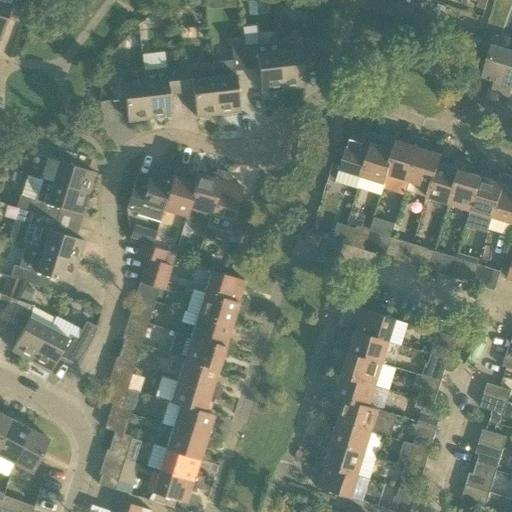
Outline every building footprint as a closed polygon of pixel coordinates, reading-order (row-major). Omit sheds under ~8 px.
[(19,23),(25,0),(12,0),(11,5),(0,2),(0,40),(1,41),(7,19),(19,23)] [(206,0),(207,9),(219,8),(219,0),(206,0)] [(426,10),(429,2),(421,0),(378,0),(375,9),(410,20),(414,7),(426,10)] [(486,10),(488,0),(479,0),(477,7),(486,10)] [(247,43),(259,41),(256,24),(243,27),(247,43)] [(279,52),(283,89),(306,87),(303,64),(315,63),(312,38),(299,39),(301,50),(280,52),(279,52)] [(279,52),(280,52),(278,41),(244,45),(247,70),(259,69),(262,92),(283,89),(279,52)] [(214,78),(218,115),(240,112),(236,75),(235,71),(247,70),(244,45),(232,47),(234,60),(212,63),(214,78)] [(501,94),(511,58),(511,51),(493,45),(483,77),(495,81),(492,91),(501,94)] [(511,58),(501,94),(510,97),(511,90),(511,58)] [(218,115),(214,78),(192,80),(190,66),(178,68),(181,92),(193,91),(196,117),(218,115)] [(169,94),(181,92),(178,68),(166,69),(144,72),(145,82),(150,119),(172,116),(169,94)] [(150,119),(145,82),(124,85),(123,74),(110,76),(113,101),(125,99),(128,122),(150,119)] [(363,177),(376,134),(369,132),(368,137),(364,141),(350,136),(340,170),(363,177)] [(376,134),(363,177),(385,184),(395,150),(394,150),(382,146),(381,141),(382,136),(376,134)] [(395,150),(385,184),(384,189),(405,196),(407,190),(423,139),(416,137),(413,145),(410,145),(397,141),(394,150),(395,150)] [(439,164),(442,155),(428,150),(427,145),(429,141),(423,139),(407,190),(428,197),(439,164)] [(73,166),(77,154),(79,148),(53,141),(38,141),(33,154),(47,158),(41,179),(88,194),(95,173),(73,166)] [(451,205),(464,162),(456,159),(455,164),(451,168),(439,164),(428,197),(451,205)] [(472,211),(483,177),(469,173),(468,168),(469,163),(464,162),(451,205),(472,211)] [(161,217),(163,210),(177,167),(171,165),(169,170),(165,174),(152,169),(148,180),(136,177),(127,209),(139,212),(139,210),(161,217)] [(183,169),(177,167),(163,210),(186,217),(196,183),(195,182),(183,179),(182,174),(183,169)] [(186,221),(206,227),(224,171),(217,170),(216,174),(212,178),(198,174),(195,182),(196,183),(186,217),(187,217),(186,221)] [(229,234),(230,230),(242,234),(249,210),(238,206),(243,188),(230,184),(229,178),(230,173),(224,171),(206,227),(229,234)] [(494,218),(507,175),(500,173),(499,177),(494,181),(483,177),(472,211),(494,218)] [(511,176),(507,175),(494,218),(511,223),(511,183),(511,181),(511,179),(511,176)] [(41,179),(40,180),(34,178),(28,198),(20,196),(16,207),(32,212),(57,220),(60,208),(82,215),(88,194),(41,179)] [(57,220),(32,212),(16,207),(12,218),(28,224),(21,244),(25,246),(78,262),(85,241),(53,231),(57,220)] [(342,243),(348,226),(338,223),(332,241),(322,237),(319,247),(317,251),(340,258),(344,244),(342,243)] [(153,245),(157,232),(134,225),(130,238),(153,245)] [(365,250),(371,231),(357,227),(357,229),(348,226),(342,243),(344,244),(365,250)] [(392,238),(382,235),(371,231),(365,250),(376,254),(377,252),(387,255),(392,238)] [(322,237),(312,234),(308,233),(305,243),(319,247),(322,237)] [(413,244),(401,241),(392,238),(387,255),(395,258),(394,259),(407,263),(413,244)] [(436,252),(434,251),(437,241),(428,239),(426,248),(413,244),(407,263),(420,267),(420,265),(431,269),(436,252)] [(166,251),(152,247),(142,244),(138,256),(147,259),(162,263),(166,251)] [(72,284),(78,262),(25,246),(19,267),(15,266),(11,277),(22,281),(46,288),(50,277),(72,284)] [(166,251),(162,263),(147,259),(144,270),(168,277),(172,266),(175,254),(166,251)] [(458,253),(457,258),(436,252),(431,269),(439,271),(438,273),(452,277),(459,253),(458,253)] [(474,282),(479,265),(481,260),(459,253),(452,277),(463,281),(464,279),(474,282)] [(488,268),(479,265),(474,282),(483,285),(482,287),(495,291),(500,277),(501,272),(495,270),(488,268)] [(164,290),(168,277),(144,270),(140,283),(164,290)] [(205,293),(248,306),(249,300),(245,299),(241,294),(245,281),(212,271),(205,293)] [(246,313),(248,306),(205,293),(198,315),(232,325),(236,313),(241,311),(246,313)] [(0,321),(9,324),(17,300),(0,294),(0,295),(0,321)] [(138,295),(138,296),(135,305),(152,310),(155,301),(138,295)] [(17,300),(9,324),(23,329),(12,351),(31,361),(49,328),(54,318),(33,307),(34,306),(17,300)] [(149,320),(152,310),(135,305),(132,315),(130,314),(126,326),(145,332),(149,320)] [(390,342),(397,320),(363,309),(359,323),(354,324),(349,322),(347,329),(390,342)] [(228,338),(232,325),(198,315),(191,337),(234,350),(236,343),(231,342),(228,338)] [(69,334),(67,338),(49,328),(31,361),(51,371),(58,359),(73,367),(79,360),(89,346),(94,335),(97,327),(86,321),(77,338),(69,334)] [(139,353),(141,344),(145,332),(126,326),(122,338),(124,339),(122,348),(139,353)] [(383,364),(390,342),(347,329),(345,335),(350,337),(354,341),(350,353),(383,364)] [(451,351),(455,337),(436,331),(432,345),(434,346),(431,355),(448,360),(451,351)] [(232,356),(234,350),(191,337),(176,332),(169,353),(185,358),(218,368),(222,356),(228,355),(232,356)] [(118,358),(135,363),(139,353),(122,348),(118,358)] [(383,364),(350,353),(346,366),(340,367),(336,366),(334,373),(377,386),(383,364)] [(511,369),(511,355),(507,354),(503,367),(511,369)] [(442,382),(448,360),(431,355),(429,364),(426,364),(423,376),(442,382)] [(214,381),(218,368),(185,358),(178,380),(220,393),(222,387),(218,386),(214,381)] [(109,382),(111,383),(108,392),(125,397),(128,389),(128,388),(132,376),(113,370),(109,382)] [(336,398),(345,401),(345,400),(370,407),(370,406),(377,386),(334,373),(332,379),(336,380),(340,384),(336,398)] [(218,400),(220,393),(178,380),(162,375),(155,398),(180,406),(180,405),(204,413),(204,412),(208,400),(214,398),(218,400)] [(423,376),(422,375),(418,375),(414,388),(421,390),(418,399),(435,404),(438,394),(442,382),(423,376)] [(511,390),(501,387),(488,383),(484,394),(508,402),(511,390)] [(132,410),(122,407),(125,397),(108,392),(105,402),(113,404),(109,416),(128,422),(132,410)] [(504,415),(508,402),(484,394),(480,407),(504,415)] [(432,413),(435,404),(418,399),(415,408),(422,410),(418,422),(437,428),(441,416),(432,413)] [(390,438),(398,415),(370,406),(370,407),(345,400),(345,401),(341,413),(336,414),(331,412),(330,418),(372,431),(384,435),(384,436),(390,438)] [(214,415),(204,412),(204,413),(180,405),(180,406),(173,426),(216,440),(218,434),(214,432),(210,428),(214,415)] [(0,442),(12,420),(0,413),(0,442)] [(112,441),(129,446),(131,438),(123,435),(128,422),(109,416),(105,428),(115,431),(114,433),(112,441)] [(332,443),(365,453),(372,431),(330,418),(327,425),(332,427),(336,431),(332,443)] [(0,456),(12,463),(30,430),(12,420),(0,442),(0,456)] [(434,440),(437,428),(418,422),(414,435),(416,435),(413,444),(431,449),(434,440)] [(214,446),(216,440),(173,426),(166,448),(200,459),(204,446),(210,445),(214,446)] [(507,437),(487,430),(483,429),(480,441),(503,448),(507,437)] [(32,473),(38,462),(50,440),(30,430),(12,463),(32,473)] [(107,450),(103,462),(122,468),(124,459),(129,446),(112,441),(109,450),(107,450)] [(496,471),(503,448),(480,441),(476,454),(480,455),(477,464),(496,471)] [(431,449),(413,444),(404,442),(398,463),(405,465),(408,453),(410,454),(428,459),(431,449)] [(365,453),(332,443),(328,456),(322,457),(318,456),(316,462),(359,475),(365,453)] [(196,472),(200,459),(166,448),(159,470),(203,484),(205,477),(200,476),(196,472)] [(137,473),(122,468),(103,462),(99,475),(101,475),(98,484),(115,490),(130,494),(137,473)] [(322,474),(318,488),(352,498),(359,475),(316,462),(314,469),(318,470),(322,474)] [(490,492),(496,471),(477,464),(474,474),(470,473),(466,484),(490,492)] [(424,471),(405,465),(401,478),(403,479),(420,484),(424,471)] [(173,507),(175,500),(186,503),(191,490),(196,489),(201,490),(203,484),(159,470),(152,493),(156,494),(154,501),(173,507)] [(403,479),(400,488),(417,493),(420,484),(403,479)] [(486,505),(490,492),(466,484),(462,497),(486,505)] [(417,493),(400,488),(397,498),(414,503),(417,493)] [(32,511),(34,507),(19,501),(3,495),(0,503),(0,507),(12,511),(32,511)] [(150,511),(151,510),(142,508),(117,500),(114,511),(150,511)]
